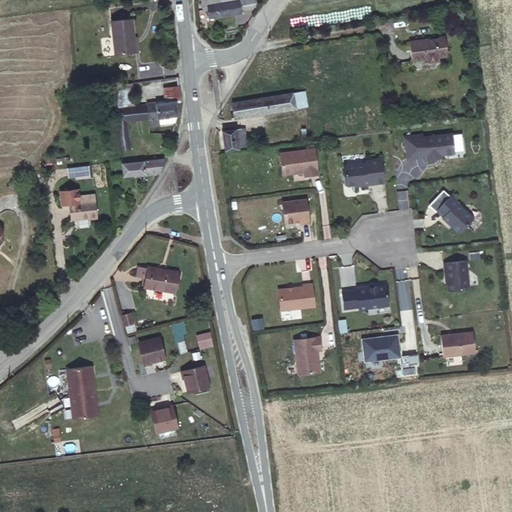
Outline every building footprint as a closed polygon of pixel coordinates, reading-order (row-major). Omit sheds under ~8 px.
[(222,0),(215,0),(207,2),(209,17),(240,12),(238,1),(224,4),(222,0)] [(137,45),(135,29),(133,10),(111,13),(115,47),(137,45)] [(425,38),(410,40),(413,60),(427,58),(427,59),(430,61),(436,61),(439,57),(439,56),(449,55),(446,36),(425,39),(425,38)] [(132,79),(113,82),(115,106),(135,103),(132,79)] [(181,98),(178,80),(162,85),(163,98),(145,102),(146,115),(176,112),(174,102),(180,102),(181,98)] [(302,109),(300,96),(232,105),(233,118),(302,109)] [(145,102),(135,103),(115,106),(120,145),(131,144),(127,118),(146,115),(145,102)] [(225,147),(240,145),(239,138),(248,138),(246,128),(222,131),(225,147)] [(403,137),(406,156),(426,153),(427,155),(438,154),(437,151),(440,151),(454,148),(450,129),(422,134),(403,137)] [(279,152),(282,174),(292,173),(292,171),(296,171),(296,172),(304,171),(304,175),(318,173),(314,148),(279,152)] [(156,174),(166,157),(131,161),(133,177),(156,174)] [(384,181),(381,157),(365,159),(366,161),(344,164),(345,173),(343,174),(345,183),(347,185),(355,184),(355,182),(357,182),(359,183),(368,182),(368,183),(384,181)] [(66,177),(89,176),(89,164),(66,165),(66,177)] [(452,189),(435,208),(442,214),(441,215),(448,221),(449,220),(452,223),(451,224),(457,229),(461,229),(473,215),(456,200),(456,199),(449,193),(453,189),(452,189)] [(306,198),(282,201),(284,222),(300,220),(300,223),(309,222),(306,198)] [(94,217),(91,200),(65,206),(68,219),(83,216),(84,219),(94,217)] [(466,260),(444,262),(445,270),(446,270),(447,284),(448,290),(466,288),(468,285),(466,260)] [(177,273),(147,268),(144,287),(173,293),(177,273)] [(301,284),(276,287),(279,308),(312,304),(310,282),(301,283),(301,284)] [(384,284),(370,286),(364,287),(364,286),(354,287),(354,289),(340,291),(342,308),(357,305),(357,307),(387,303),(384,284)] [(131,313),(120,316),(122,325),(134,322),(131,313)] [(174,341),(185,340),(182,320),(172,322),(174,341)] [(451,333),(441,334),(444,355),(475,351),(472,330),(455,332),(455,334),(452,334),(451,333)] [(212,346),(210,332),(196,335),(199,349),(212,346)] [(292,338),(296,373),(318,370),(316,360),(315,360),(315,357),(316,357),(315,349),(319,348),(317,335),(292,338)] [(138,341),(143,363),(150,361),(150,360),(163,357),(158,336),(138,341)] [(399,357),(397,338),(380,340),(377,338),(362,340),(365,361),(399,357)] [(176,343),(179,354),(187,352),(184,341),(176,343)] [(98,415),(91,366),(66,369),(72,419),(98,415)] [(188,392),(208,387),(203,366),(181,372),(183,380),(185,379),(188,392)] [(151,412),(157,432),(177,427),(171,405),(164,407),(164,409),(151,412)]
